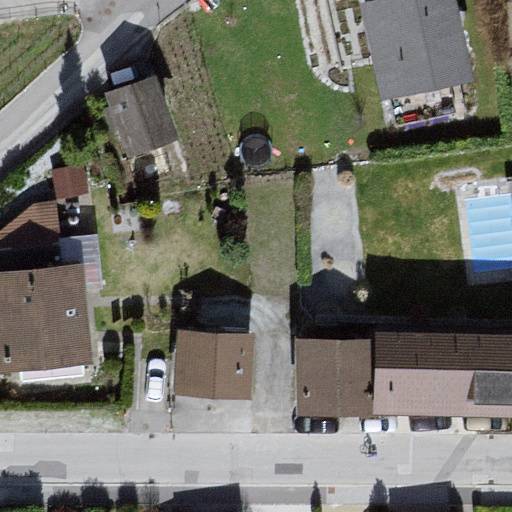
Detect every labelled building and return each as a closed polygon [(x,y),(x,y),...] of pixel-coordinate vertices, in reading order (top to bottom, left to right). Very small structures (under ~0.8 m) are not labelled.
[(468,73),(451,0),(359,0),(379,92),(468,73)] [(154,71),(105,87),(124,148),(173,133),(154,71)] [(81,262),(0,267),(0,364),(88,357),(81,262)] [(252,330),(175,328),(173,392),(250,394),(252,330)] [(511,343),(360,337),(360,344),(358,418),(511,422),(511,343)] [(360,344),(291,345),(284,392),(294,395),(296,424),(358,418),(360,344)]
